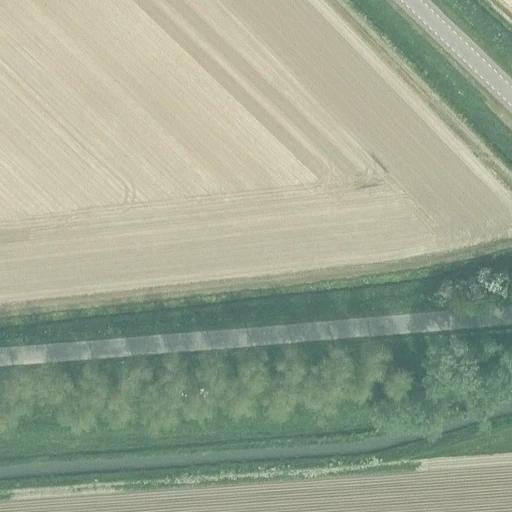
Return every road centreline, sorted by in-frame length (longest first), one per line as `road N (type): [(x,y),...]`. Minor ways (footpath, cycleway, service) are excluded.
road 1 (unclassified): [(0,353),(511,314)]
road 2 (secondary): [(511,97),(409,0)]
